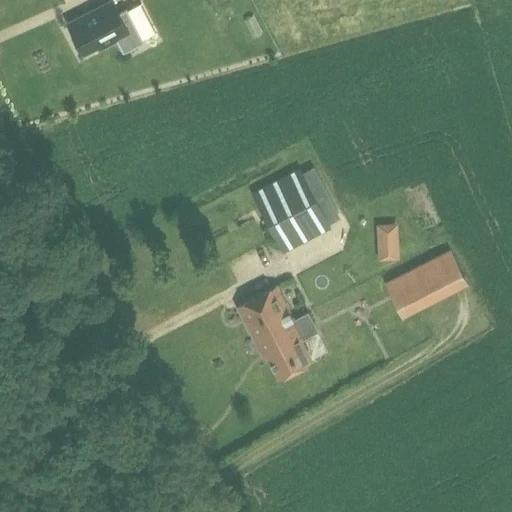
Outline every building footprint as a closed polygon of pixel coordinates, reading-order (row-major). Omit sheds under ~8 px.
[(113,0),(108,0),(70,20),(68,21),(83,49),(97,42),(99,45),(117,36),(123,49),(143,39),(126,7),(119,11),(113,0)] [(134,5),(144,36),(157,31),(147,1),(134,5)] [(330,225),(300,167),(252,192),(282,250),(330,225)] [(296,255),(307,275),(338,258),(327,238),(296,255)] [(440,263),(394,284),(407,313),(472,284),(458,252),(439,261),(440,263)] [(277,286),(239,305),(264,354),(267,352),(280,376),(310,360),(298,336),(302,334),(277,286)] [(439,299),(428,304),(442,334),(453,329),(439,299)] [(299,316),(308,336),(323,329),(314,309),(299,316)]
